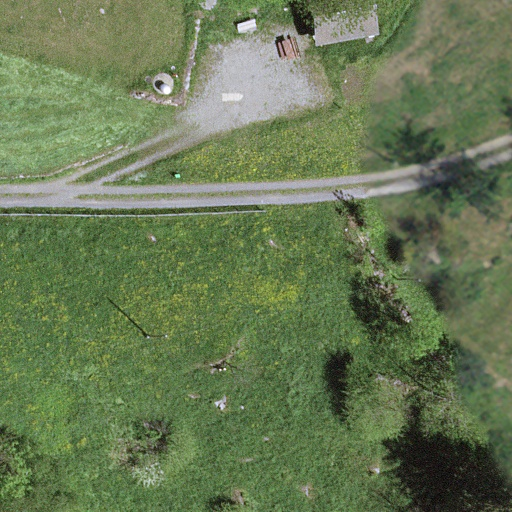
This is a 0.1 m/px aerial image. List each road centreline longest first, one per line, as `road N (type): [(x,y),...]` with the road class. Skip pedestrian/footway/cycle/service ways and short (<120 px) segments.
road 1 (track): [(0,200),(307,194),(403,180),(511,146)]
road 2 (track): [(319,68),(219,97),(68,196)]
